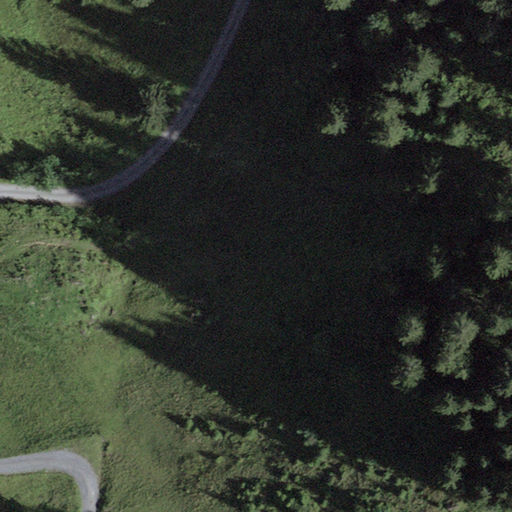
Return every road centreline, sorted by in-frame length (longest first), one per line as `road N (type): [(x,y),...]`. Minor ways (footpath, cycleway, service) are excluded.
road 1 (track): [(0,196),(87,196),(123,180),(194,103),(241,0)]
road 2 (track): [(89,511),(84,472),(67,461),(0,465)]
